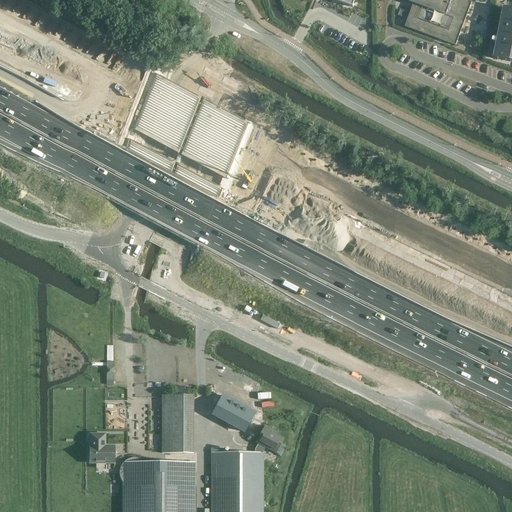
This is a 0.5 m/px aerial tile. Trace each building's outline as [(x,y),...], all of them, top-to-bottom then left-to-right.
[(414,4),(405,27),(456,46),(472,2),(465,0),(409,0),(409,2),(414,4)] [(511,9),(504,8),(494,58),(511,62),(511,9)] [(161,396),(160,453),(192,453),(192,397),(161,396)] [(222,396),(212,414),(244,432),(255,414),(222,396)] [(272,431),(264,427),(255,443),(257,444),(254,450),(254,454),(211,454),(210,511),(263,511),(263,454),(261,454),(264,448),(279,456),(285,446),(280,444),(282,440),(271,433),(272,431)] [(90,447),(89,447),(89,463),(96,463),(96,461),(103,461),(103,463),(114,463),(114,447),(104,447),(104,435),(90,435),(90,447)] [(119,471),(119,473),(119,475),(119,477),(120,479),(121,481),(122,483),(123,484),(124,484),(124,496),(123,511),(194,511),(194,495),(194,464),(165,464),(146,463),(145,463),(143,461),(142,460),(140,459),(138,459),(136,458),(134,458),(132,458),(130,459),(128,459),(126,460),(125,461),(123,463),(122,464),(121,466),(120,468),(119,469),(119,471)]
